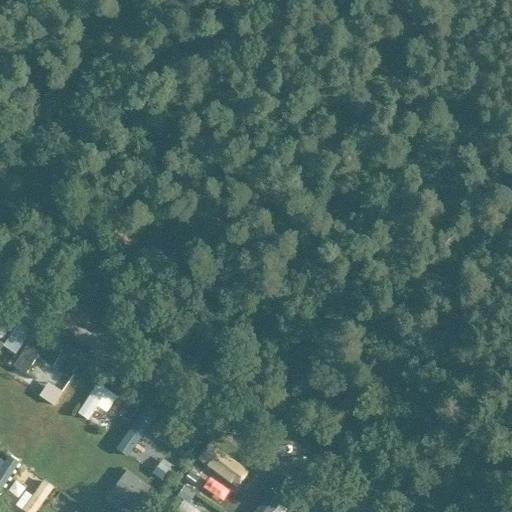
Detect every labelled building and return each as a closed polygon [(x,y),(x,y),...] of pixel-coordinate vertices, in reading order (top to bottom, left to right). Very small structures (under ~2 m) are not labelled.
[(21,326),(10,340),(19,347),(30,333),(21,326)] [(48,356),(45,373),(57,375),(60,358),(48,356)] [(60,418),(86,432),(105,397),(78,383),(60,418)] [(128,402),(119,415),(129,422),(138,409),(128,402)] [(204,456),(199,465),(212,472),(217,463),(204,456)] [(181,477),(175,493),(213,508),(219,492),(181,477)] [(29,480),(15,495),(1,482),(0,482),(0,504),(8,511),(20,511),(40,490),(29,480)] [(256,489),(234,511),(265,511),(273,505),(256,489)]
